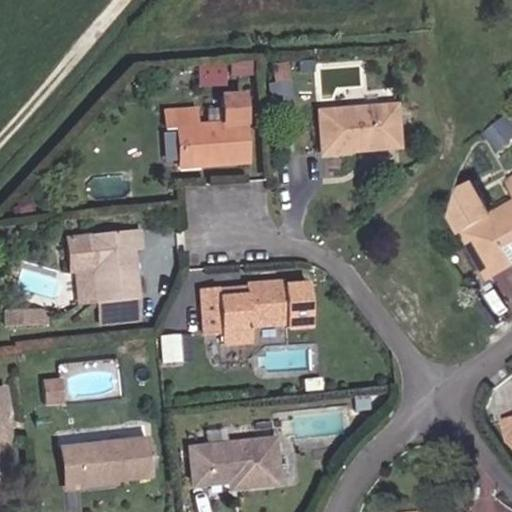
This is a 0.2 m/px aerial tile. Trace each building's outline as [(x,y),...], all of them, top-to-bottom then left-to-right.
[(224,66),(197,66),(197,84),(224,84),(224,66)] [(199,106),(165,108),(167,129),(179,128),(182,169),(252,166),(249,92),(224,95),(225,122),(200,124),(199,106)] [(400,104),(318,109),(323,157),(404,151),(400,104)] [(511,269),(511,204),(465,230),(496,279),(511,269)] [(143,229),(67,236),(70,274),(75,274),(82,305),(98,303),(101,326),(148,322),(136,249),(146,249),(143,229)] [(245,287),(205,289),(209,334),(222,333),(228,347),(256,346),(259,330),(293,328),(292,333),(315,333),(314,285),(285,285),(284,279),(246,282),(245,287)] [(43,308),(7,310),(10,327),(47,323),(43,308)] [(164,360),(183,358),(180,334),(162,336),(164,360)] [(64,378),(45,379),(48,403),(65,403),(64,378)] [(0,445),(15,444),(9,388),(0,389),(0,445)] [(511,418),(502,421),(511,441),(511,418)] [(151,436),(61,444),(67,490),(156,480),(151,436)] [(279,437),(187,446),(194,488),(232,483),(233,490),(285,488),(279,437)]
